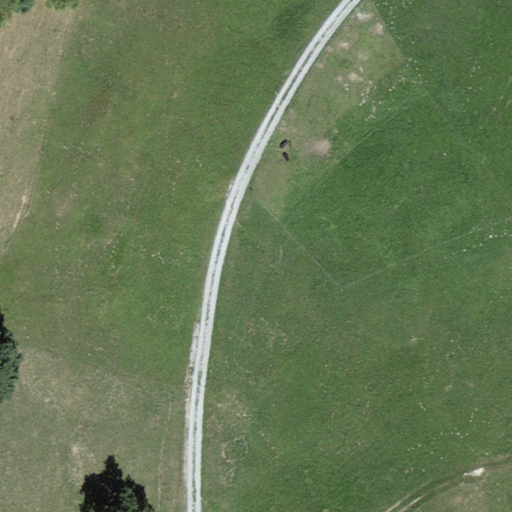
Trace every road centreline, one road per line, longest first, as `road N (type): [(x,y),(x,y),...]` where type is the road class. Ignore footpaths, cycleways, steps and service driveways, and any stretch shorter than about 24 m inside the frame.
road 1 (track): [(351,0),(250,153),(203,301),(191,511)]
road 2 (track): [(397,511),(414,496),(511,459)]
